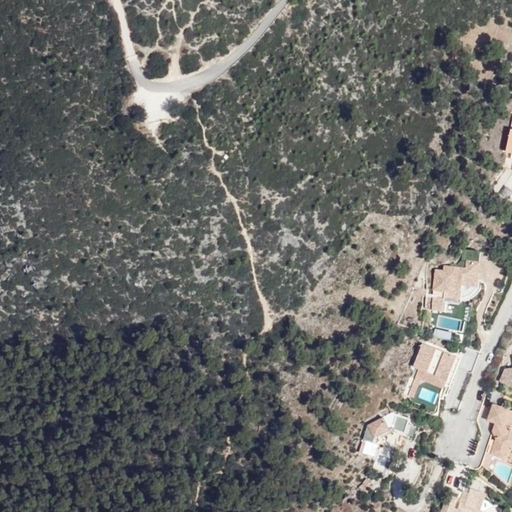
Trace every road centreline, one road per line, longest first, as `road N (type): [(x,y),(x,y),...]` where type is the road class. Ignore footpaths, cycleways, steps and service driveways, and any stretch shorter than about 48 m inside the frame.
road 1 (unclassified): [(130,56),(147,83),(188,81),(229,59),(283,0)]
road 2 (residential): [(455,443),(511,299)]
